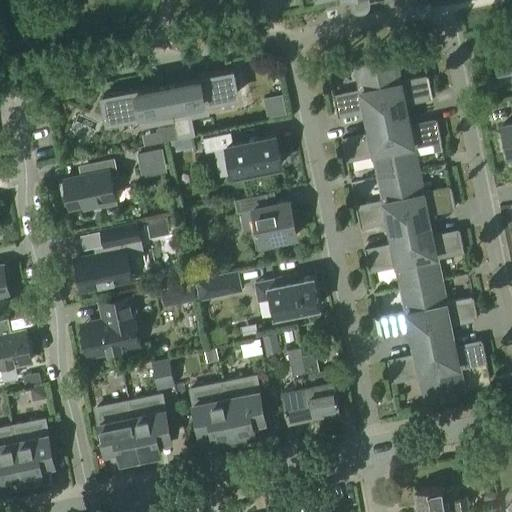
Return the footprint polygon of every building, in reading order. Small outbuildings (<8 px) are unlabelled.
[(511,33),(490,38),(499,80),(503,79),(502,78),(511,76),(511,33)] [(395,56),(375,61),(386,117),(406,113),(404,101),(430,95),(430,96),(432,96),(427,75),(426,75),(426,76),(400,81),(397,66),(394,66),(393,58),(395,58),(395,56)] [(333,94),(332,94),(336,115),(337,115),(337,114),(364,109),(366,121),(386,117),(375,61),(355,65),(355,66),(357,65),(359,73),(357,74),(360,89),(333,95),(333,94)] [(231,70),(196,76),(197,79),(183,82),(181,88),(168,91),(173,117),(177,135),(191,132),(187,114),(205,111),(203,101),(236,94),(231,70)] [(130,89),(102,95),(107,119),(139,113),(141,124),(173,117),(168,91),(165,75),(129,82),(130,89)] [(281,93),(262,97),(266,117),(285,113),(281,93)] [(406,113),(386,117),(398,172),(415,168),(414,160),(416,159),(413,144),(439,139),(440,139),(436,118),(435,118),(435,119),(409,124),(406,113)] [(511,116),(501,119),(508,153),(510,153),(511,162),(511,116)] [(342,137),(341,138),(345,159),(346,158),(373,152),(376,167),(378,167),(380,176),(398,172),(386,117),(366,121),(369,133),(342,138),(342,137)] [(174,123),(157,127),(159,139),(177,135),(174,123)] [(230,131),(202,137),(205,151),(226,146),(232,173),(250,170),(251,173),(264,170),(264,167),(281,163),(275,134),(232,143),(230,131)] [(160,146),(135,150),(140,174),(165,169),(160,146)] [(64,181),(60,182),(64,203),(68,202),(69,206),(97,200),(98,205),(116,202),(110,174),(116,173),(113,157),(89,162),(91,172),(63,177),(64,181)] [(415,168),(398,172),(409,227),(429,223),(426,211),(453,206),(454,206),(450,185),(449,185),(449,186),(422,191),(419,176),(417,176),(415,168)] [(356,204),(355,205),(359,226),(360,225),(387,219),(389,231),(409,227),(398,172),(380,176),(381,184),(379,184),(383,200),(356,205),(356,204)] [(265,191),(234,197),(237,209),(253,206),(257,227),(252,228),(256,247),(275,243),(274,238),(295,234),(288,199),(268,203),(265,191)] [(94,254),(76,258),(82,287),(130,278),(124,248),(140,245),(135,221),(78,233),(81,247),(92,244),(94,254)] [(429,223),(409,227),(420,282),(438,279),(436,270),(439,270),(435,254),(462,249),(462,250),(463,249),(459,228),(458,229),(431,235),(429,223)] [(365,248),(364,248),(368,269),(369,269),(369,268),(395,263),(399,278),(401,278),(402,286),(420,282),(409,227),(389,231),(391,243),(365,248)] [(167,259),(185,258),(183,235),(165,236),(167,259)] [(0,292),(7,291),(4,278),(8,277),(5,263),(0,264),(0,292)] [(236,270),(196,278),(200,297),(240,288),(236,270)] [(281,276),(254,281),(258,299),(270,296),(273,314),(318,305),(312,275),(282,282),(281,276)] [(438,279),(420,282),(432,337),(452,333),(449,322),(476,316),(476,317),(477,316),(473,295),(471,296),(472,296),(445,302),(442,286),(440,287),(438,279)] [(193,282),(168,287),(171,302),(196,297),(193,282)] [(379,315),(377,315),(382,336),(383,336),(383,335),(409,330),(412,342),(432,337),(420,282),(402,286),(404,294),(402,295),(405,310),(379,316),(379,315)] [(99,315),(77,320),(84,354),(139,343),(134,315),(136,315),(131,291),(95,298),(99,315)] [(8,316),(0,317),(0,366),(1,367),(2,371),(3,378),(16,376),(15,368),(14,364),(30,361),(23,328),(11,330),(8,316)] [(333,316),(314,321),(332,329),(335,328),(333,316)] [(275,333),(262,336),(265,350),(278,348),(275,333)] [(452,333),(432,337),(443,394),(463,389),(463,388),(461,388),(459,381),(461,380),(458,365),(484,359),(485,360),(486,360),(481,339),(480,339),(480,340),(454,345),(452,333)] [(388,358),(386,358),(391,380),(392,379),(418,373),(421,389),(424,388),(425,396),(423,396),(423,398),(443,394),(432,337),(412,342),(414,354),(388,359),(388,358)] [(294,387),(282,389),(287,417),(312,412),(307,384),(301,355),(299,346),(286,348),(294,387)] [(314,352),(301,355),(307,384),(312,412),(321,411),(323,416),(338,413),(337,407),(343,406),(341,397),(342,397),(339,378),(332,380),(329,368),(317,370),(314,352)] [(168,356),(152,359),(158,385),(174,382),(168,356)] [(38,372),(23,375),(25,385),(40,382),(38,372)] [(255,374),(222,381),(234,437),(253,433),(251,422),(264,420),(255,374)] [(222,381),(190,387),(199,432),(212,430),(214,441),(234,437),(222,381)] [(161,393),(128,399),(140,455),(159,451),(157,441),(170,439),(161,393)] [(128,399),(96,406),(105,451),(118,449),(120,459),(140,455),(128,399)] [(44,417),(11,424),(23,480),(42,476),(40,466),(53,463),(44,417)] [(11,424),(0,426),(0,474),(1,474),(3,484),(23,480),(11,424)] [(439,484),(413,488),(417,511),(426,511),(448,509),(446,500),(442,500),(439,484)] [(485,489),(482,499),(492,501),(494,492),(485,489)] [(448,509),(426,511),(468,511),(466,497),(451,499),(452,508),(448,509)] [(309,511),(337,511),(337,510),(328,511),(326,500),(308,503),(309,511)]
